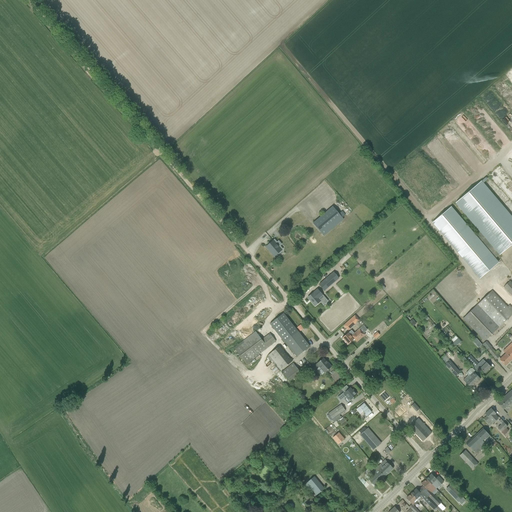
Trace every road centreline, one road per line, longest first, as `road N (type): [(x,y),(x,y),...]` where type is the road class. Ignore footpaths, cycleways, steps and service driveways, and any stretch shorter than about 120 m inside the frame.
road 1 (track): [(29,0),(249,254)]
road 2 (unclassified): [(426,459),(249,254)]
